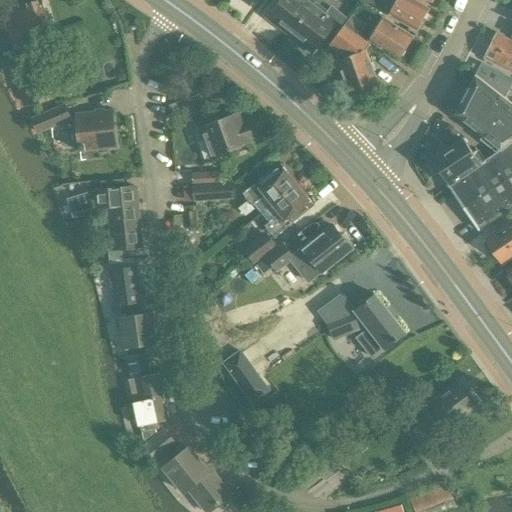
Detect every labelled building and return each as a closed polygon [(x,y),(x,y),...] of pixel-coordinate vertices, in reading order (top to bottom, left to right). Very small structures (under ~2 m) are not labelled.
[(3,11),(14,49),(20,72),(17,73),(27,106),(50,99),(41,67),(32,69),(25,46),(36,43),(34,38),(51,34),(41,0),(23,0),(23,1),(24,5),(3,11)] [(278,0),(268,14),(278,22),(276,24),(290,35),(313,4),(316,0),(315,0),(278,0)] [(313,4),(290,35),(303,45),(305,42),(316,50),(330,32),(331,31),(337,23),(336,22),(341,15),(331,8),(329,10),(316,0),(313,4)] [(377,9),(381,2),(377,0),(367,0),(366,3),(377,9)] [(417,30),(429,8),(413,0),(396,0),(389,14),(417,30)] [(400,59),(413,36),(383,18),(369,40),(400,59)] [(344,26),(332,42),(351,55),(337,60),(342,75),(335,77),(339,87),(345,84),(349,95),(378,84),(365,50),(369,45),(357,36),(344,26)] [(496,34),(484,58),(511,71),(511,41),(504,38),(496,34)] [(501,151),(511,142),(511,103),(475,75),(454,114),(501,151)] [(70,119),(65,106),(33,119),(38,132),(70,119)] [(113,111),(104,112),(77,114),(80,145),(79,145),(79,151),(86,150),(85,149),(116,147),(113,111)] [(248,138),(252,137),(247,124),(243,126),(239,114),(219,121),(217,120),(212,122),(211,124),(200,128),(205,141),(199,143),(205,159),(210,156),(211,157),(250,143),(248,138)] [(441,135),(440,137),(441,138),(448,143),(449,144),(459,133),(457,131),(452,127),(449,125),(448,126),(447,128),(445,131),(441,135)] [(480,164),(485,161),(477,150),(473,153),(464,140),(432,162),(449,186),(480,165),(480,164)] [(480,165),(449,186),(479,229),(482,227),(484,228),(488,226),(486,225),(511,206),(511,142),(501,151),(489,159),(485,161),(480,164),(480,165)] [(294,186),(296,184),(281,164),(244,193),(260,213),(294,186)] [(221,171),(192,173),(193,185),(222,183),(221,171)] [(196,201),(232,198),(230,183),(194,186),(196,201)] [(275,236),(314,205),(303,192),(296,184),(294,186),(260,213),(269,224),(266,226),(275,236)] [(138,205),(136,187),(90,191),(67,198),(73,218),(110,215),(109,208),(109,207),(138,205)] [(142,246),(138,205),(109,207),(109,208),(110,215),(113,249),(142,246)] [(499,260),(501,263),(511,255),(511,223),(486,240),(492,248),(489,250),(497,261),(499,260)] [(295,257),(292,261),(295,264),(309,282),(321,272),(351,248),(349,246),(351,244),(344,234),(341,236),(333,225),(312,242),(310,240),(301,247),(293,254),(295,257)] [(246,251),(254,262),(257,259),(275,247),(266,233),(248,246),(250,248),(246,251)] [(284,243),(266,257),(273,266),(277,271),(280,269),(287,264),(291,260),(292,261),(295,257),(293,254),(284,243)] [(265,258),(257,265),(264,274),(273,266),(266,257),(265,258)] [(122,350),(156,345),(152,313),(141,315),(141,314),(139,314),(138,308),(140,308),(139,303),(140,303),(136,267),(112,270),(116,306),(120,306),(121,317),(118,318),(122,350)] [(342,294),(318,312),(329,326),(334,340),(366,327),(366,326),(367,327),(368,328),(369,329),(368,329),(357,338),(372,358),(384,349),(385,350),(385,349),(405,333),(375,295),(357,309),(355,310),(342,294)] [(218,321),(226,316),(214,299),(202,307),(198,310),(198,311),(200,324),(202,336),(204,349),(206,359),(222,347),(218,321)] [(271,391),(241,350),(222,363),(252,404),(271,391)] [(132,374),(151,371),(147,353),(128,357),(132,374)] [(136,403),(165,396),(160,373),(131,380),(132,385),(136,403)] [(459,384),(458,385),(441,397),(440,396),(421,409),(429,419),(426,421),(435,434),(447,425),(447,426),(450,425),(451,427),(459,421),(458,419),(475,406),(473,404),(475,402),(468,392),(466,394),(459,384)] [(159,428),(158,422),(170,419),(165,396),(136,403),(140,426),(141,425),(144,442),(157,432),(156,429),(159,428)] [(399,408),(386,417),(393,427),(406,417),(399,408)] [(153,462),(173,447),(162,432),(142,448),(153,462)] [(205,511),(208,511),(230,496),(209,469),(207,471),(188,447),(163,466),(182,491),(187,487),(205,511)] [(334,455),(316,469),(325,482),(344,468),(334,455)] [(448,485),(412,499),(417,511),(442,511),(456,507),(448,485)]
